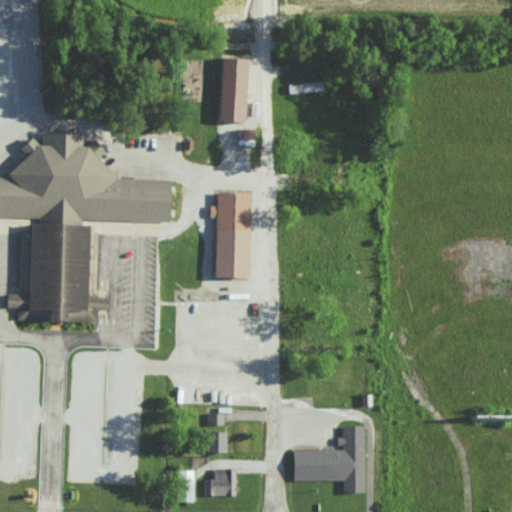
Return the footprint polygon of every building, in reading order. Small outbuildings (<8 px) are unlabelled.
[(224,58),(248,60),(245,122),(220,121),(224,58)] [(288,92),(323,91),(322,81),(287,82),(288,92)] [(241,130),(256,130),(255,140),(241,139),(241,130)] [(18,320),(97,323),(97,311),(109,311),(109,297),(97,297),(97,295),(88,295),(90,226),(80,225),(80,219),(170,222),(171,180),(117,178),(98,159),(105,152),(94,140),(86,147),(84,147),(85,134),(43,133),(42,146),(39,145),(33,138),(21,149),(28,157),(8,175),(0,175),(0,217),(40,218),(40,224),(32,224),(30,293),(20,293),(20,296),(7,295),(7,307),(18,307),(18,320)] [(185,141),(193,141),(193,150),(184,149),(185,141)] [(218,193),(251,194),(249,278),(215,277),(217,218),(210,217),(211,206),(217,207),(218,193)] [(206,424),(222,425),(222,412),(206,412),(206,424)] [(364,427),(364,435),(367,435),(367,440),(364,440),(365,492),(343,492),(343,480),(294,481),(294,451),(342,450),(342,445),(338,445),(338,438),(343,438),(343,427),(364,427)] [(224,452),(225,431),(206,430),(206,451),(224,452)] [(235,495),(235,468),(212,468),(212,478),(203,478),(203,495),(235,495)] [(192,469),(176,469),(177,501),(192,501),(192,469)]
